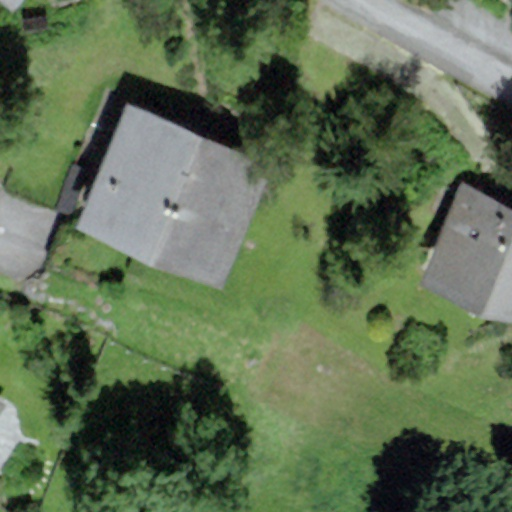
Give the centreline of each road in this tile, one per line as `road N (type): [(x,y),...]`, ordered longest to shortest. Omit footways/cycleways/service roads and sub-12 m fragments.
road 1 (track): [(496,178),(449,108),(374,47),(387,20)]
road 2 (residential): [(511,90),(352,0)]
